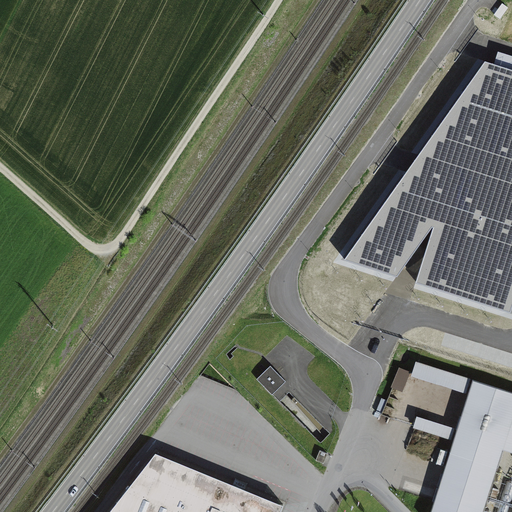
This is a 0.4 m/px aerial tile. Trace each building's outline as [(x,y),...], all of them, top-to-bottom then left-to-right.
[(507,8),(502,4),(495,15),(500,18),(507,8)] [(508,309),(511,295),(511,73),(486,65),(350,258),(396,273),(431,224),(436,225),(419,281),(508,309)] [(270,365),(256,378),(272,394),(286,381),(270,365)] [(482,511),(503,449),(511,451),(511,392),(472,380),(430,511),(482,511)] [(442,449),(437,463),(443,465),(448,450),(442,449)] [(316,460),(323,463),(327,453),(320,450),(316,460)] [(108,511),(279,511),(283,504),(155,452),(108,511)] [(492,487),(488,501),(493,503),(498,489),(492,487)]
